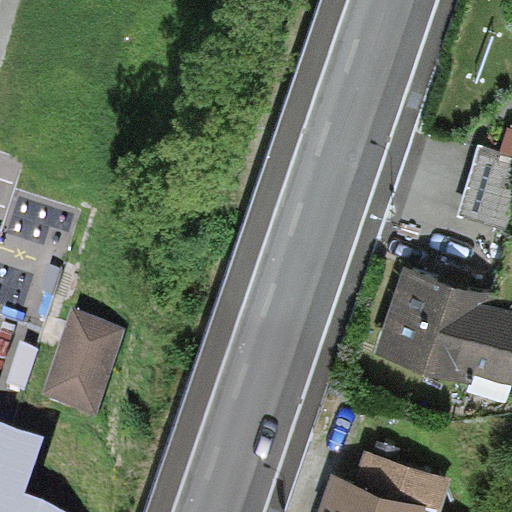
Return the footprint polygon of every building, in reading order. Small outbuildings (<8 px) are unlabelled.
[(511,152),(482,143),(464,205),(511,219),(511,152)] [(489,291),(405,267),(381,350),(460,373),(466,352),(511,365),(511,316),(484,308),(489,291)] [(123,331),(74,314),(46,396),(96,412),(123,331)] [(0,431),(0,511),(38,511),(20,506),(41,446),(0,431)] [(355,477),(334,469),(318,511),(437,511),(451,474),(366,445),(355,477)]
